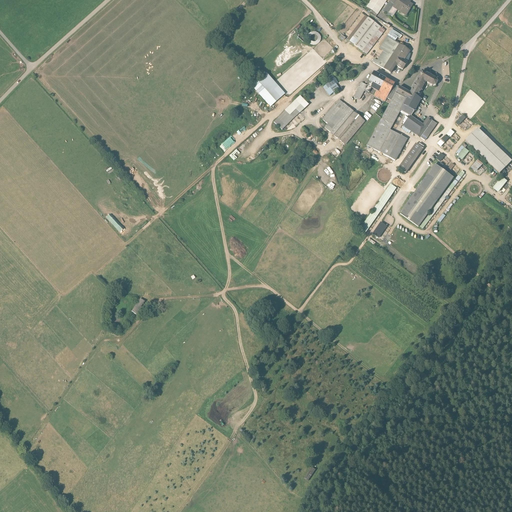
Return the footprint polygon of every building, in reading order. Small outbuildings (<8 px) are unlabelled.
[(371,0),(366,8),(377,15),(386,0),(371,0)] [(412,5),(409,4),(410,2),(406,0),(390,0),(390,1),(383,11),(392,17),(397,10),(405,16),(412,5)] [(367,54),(384,32),(365,17),(348,39),(367,54)] [(404,61),(410,52),(397,44),(401,37),(391,30),(371,60),(391,73),(395,66),(394,66),(399,58),(404,61)] [(309,34),(310,42),(320,40),(318,32),(309,34)] [(404,61),(399,58),(394,66),(395,66),(402,70),(407,63),(404,61)] [(421,72),(417,79),(425,83),(431,86),(435,86),(437,82),(435,79),(421,72)] [(270,106),(285,92),(267,73),(252,86),(270,106)] [(378,93),(385,80),(373,74),(368,83),(372,85),(370,88),(378,93)] [(425,83),(417,79),(410,93),(417,97),(425,83)] [(378,93),(375,97),(384,102),(386,98),(393,85),(394,85),(385,80),(378,93)] [(363,82),(355,96),(361,100),(369,86),(363,82)] [(323,87),(329,96),(339,89),(336,84),(332,87),(329,83),(323,87)] [(391,101),(399,87),(393,85),(386,98),(391,101)] [(367,146),(395,160),(407,139),(390,130),(400,111),(403,106),(410,93),(399,87),(391,101),(367,146)] [(417,97),(410,93),(403,106),(414,112),(421,99),(417,97)] [(282,131),(309,105),(300,96),(274,122),(282,131)] [(334,136),(353,113),(339,102),(335,107),(334,106),(322,120),(327,124),(324,128),(334,136)] [(403,106),(400,111),(410,117),(414,112),(403,106)] [(334,136),(345,146),(364,122),(353,113),(334,136)] [(462,116),(456,123),(459,126),(465,119),(462,116)] [(403,126),(425,141),(436,125),(427,119),(423,126),(410,117),(403,126)] [(466,142),(500,174),(511,162),(478,130),(466,142)] [(451,138),(456,142),(460,138),(455,134),(451,138)] [(445,136),(438,144),(441,147),(448,139),(445,136)] [(449,139),(443,147),(448,152),(455,144),(449,139)] [(226,142),(221,147),(225,150),(230,145),(226,142)] [(396,167),(405,173),(422,150),(413,144),(396,167)] [(240,149),(232,156),(236,160),(244,153),(240,149)] [(457,157),(462,161),(469,153),(464,149),(457,157)] [(441,154),(437,160),(449,168),(453,162),(441,154)] [(478,160),(471,168),(476,172),(482,165),(478,160)] [(400,215),(418,228),(453,178),(436,166),(400,215)] [(97,169),(93,174),(102,183),(107,179),(97,169)] [(501,178),(493,189),(498,193),(507,182),(501,178)] [(107,179),(102,183),(109,190),(114,186),(107,179)] [(361,229),(367,232),(396,190),(391,186),(361,229)] [(127,199),(139,212),(144,208),(132,194),(127,199)] [(381,223),(373,234),(380,238),(387,228),(381,223)] [(137,315),(146,301),(141,298),(132,311),(137,315)] [(311,466),(305,479),(310,481),(316,469),(311,466)]
